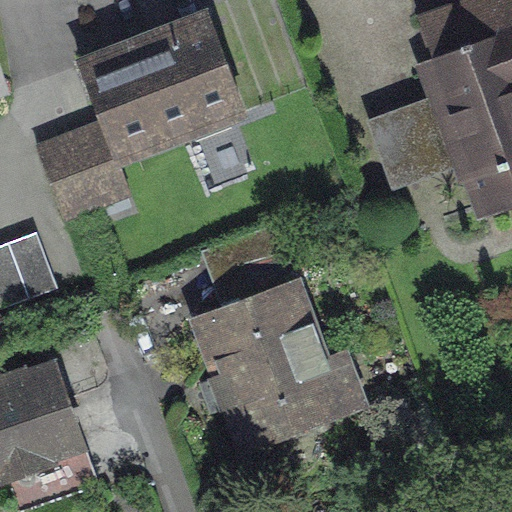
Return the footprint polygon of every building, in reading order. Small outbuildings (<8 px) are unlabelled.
[(445,60),(430,66),(485,217),(511,207),(511,0),(479,0),(430,18),(445,60)] [(107,121),(45,144),(72,218),(140,193),(131,168),(263,119),(226,18),(87,69),(107,121)] [(0,31),(0,90),(18,84),(0,31)] [(0,254),(0,316),(62,295),(43,240),(0,254)] [(313,280),(201,320),(250,457),(380,411),(359,352),(341,358),(313,280)] [(69,360),(0,384),(0,479),(98,446),(69,360)]
